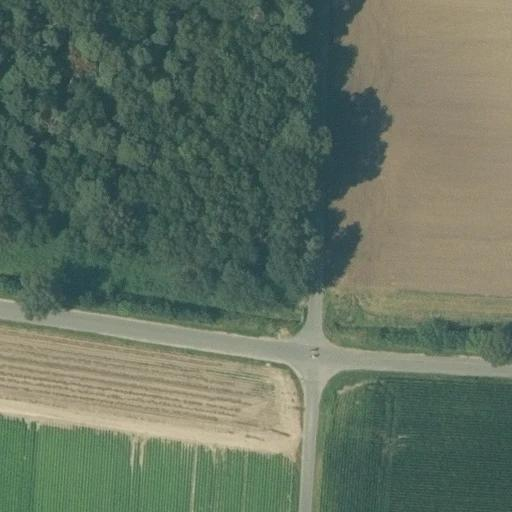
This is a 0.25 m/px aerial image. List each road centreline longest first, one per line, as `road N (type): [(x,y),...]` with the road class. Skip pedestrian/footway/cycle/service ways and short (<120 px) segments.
road 1 (unclassified): [(322,0),(315,357)]
road 2 (unclassified): [(0,310),(315,357)]
road 3 (unclassified): [(315,357),(511,368)]
road 4 (unclassified): [(315,357),(304,511)]
